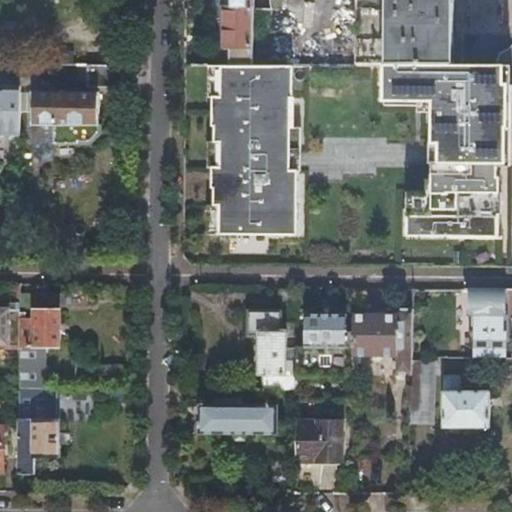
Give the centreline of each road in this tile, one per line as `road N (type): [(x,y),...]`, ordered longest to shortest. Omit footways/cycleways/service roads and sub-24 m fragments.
road 1 (residential): [(158,272),(511,277)]
road 2 (residential): [(157,0),(158,272)]
road 3 (residential): [(158,272),(158,511)]
road 4 (residential): [(0,270),(158,272)]
